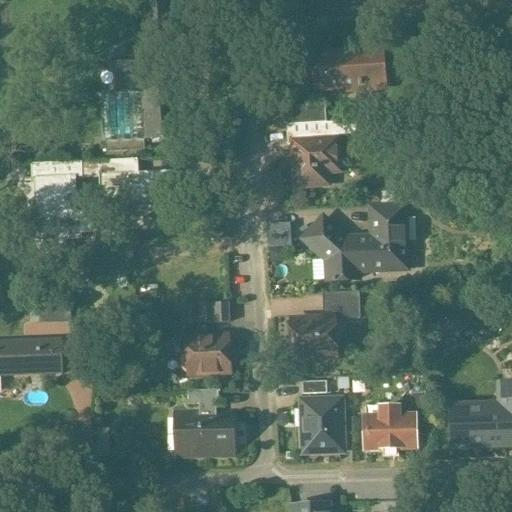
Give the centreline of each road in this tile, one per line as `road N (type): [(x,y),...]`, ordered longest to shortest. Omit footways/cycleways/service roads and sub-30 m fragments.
road 1 (residential): [(266,482),(245,73),(207,58),(205,9)]
road 2 (residential): [(0,489),(266,482)]
road 3 (residential): [(266,482),(511,476)]
